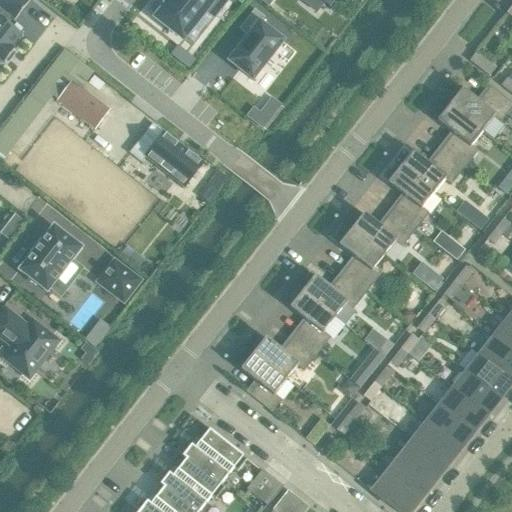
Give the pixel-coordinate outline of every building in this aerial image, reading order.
[(21,37),(22,36),(6,23),(10,17),(13,20),(13,21),(14,22),(29,1),(28,0),(28,1),(26,0),(0,0),(0,62),(3,64),(14,50),(11,48),(20,36),(21,37)] [(166,0),(165,3),(167,4),(155,19),(182,40),(204,12),(213,19),(228,0),(166,0)] [(335,0),(304,0),(303,2),(316,13),(323,4),(329,9),(335,0)] [(264,18),(254,10),(238,30),(248,37),(228,62),(252,80),(282,42),(260,24),(264,18)] [(64,51),(0,135),(0,151),(60,73),(71,81),(56,101),(64,107),(95,130),(109,111),(79,88),(80,88),(92,73),(64,51)] [(496,68),(476,53),(469,62),(489,77),(496,68)] [(511,83),(507,79),(501,87),(511,95),(511,83)] [(500,124),(511,108),(511,104),(491,88),(479,104),(462,90),(449,106),(482,132),(493,118),(500,124)] [(471,147),(482,132),(449,106),(436,122),(453,136),(441,151),(464,169),(478,152),(471,147)] [(261,117),(255,125),(264,132),(270,124),(261,117)] [(203,164),(163,133),(144,157),(184,188),(203,164)] [(451,186),(463,170),(464,169),(441,151),(429,166),(412,153),(400,169),(433,195),(444,181),(451,186)] [(422,209),(433,195),(400,169),(387,185),(404,198),(392,213),(415,231),(429,214),(422,209)] [(217,172),(208,184),(217,191),(226,179),(217,172)] [(402,248),(415,231),(392,213),(380,228),(363,215),(351,231),(384,257),(395,243),(402,248)] [(502,235),(510,225),(503,219),(495,230),(502,235)] [(53,227),(18,272),(46,294),(50,289),(60,297),(82,269),(72,261),(81,249),(53,227)] [(494,245),(502,235),(495,230),(487,240),(494,245)] [(373,271),(384,257),(351,231),(338,247),(355,260),(343,275),(366,294),(380,277),(373,271)] [(114,261),(96,284),(123,305),(141,282),(114,261)] [(461,287),(472,273),(465,268),(454,282),(461,287)] [(366,294),(343,275),(331,290),(314,277),(302,293),(335,319),(346,305),(353,311),(366,294)] [(450,301),(461,287),(454,282),(443,295),(450,301)] [(324,333),(335,319),(302,293),(289,309),(306,322),(294,337),(317,356),(331,339),(324,333)] [(434,321),(445,307),(438,302),(427,315),(434,321)] [(27,327),(6,310),(0,317),(0,338),(11,348),(2,359),(28,379),(58,342),(32,321),(27,327)] [(423,335),(434,321),(427,315),(416,329),(423,335)] [(511,327),(506,323),(493,340),(511,354),(511,327)] [(407,355),(418,341),(411,336),(400,349),(407,355)] [(304,373),(317,356),(294,337),(282,353),(265,339),(253,355),(286,381),(297,367),(304,373)] [(511,381),(511,354),(493,340),(479,357),(511,382),(511,381)] [(400,349),(390,363),(397,369),(407,355),(400,349)] [(275,395),(286,381),(253,355),(240,371),(257,385),(249,394),(246,392),(245,393),(271,414),(281,401),(275,395)] [(511,382),(479,357),(466,374),(498,399),(511,382)] [(381,389),(391,375),(384,370),(374,383),(381,389)] [(498,399),(466,374),(453,391),(485,416),(498,399)] [(370,402),(381,389),(374,383),(363,397),(370,402)] [(485,416),(453,391),(439,408),(472,433),(485,416)] [(354,423),(365,409),(358,404),(347,417),(354,423)] [(472,433),(439,408),(426,425),(458,450),(472,433)] [(343,436),(354,423),(347,417),(336,431),(343,436)] [(314,447),(330,427),(320,420),(305,440),(314,447)] [(458,450),(426,425),(413,442),(445,467),(458,450)] [(237,473),(247,461),(209,431),(195,449),(191,446),(182,456),(224,489),(225,488),(221,485),(233,470),(237,473)] [(327,457),(337,444),(330,438),(320,452),(327,457)] [(445,467),(413,442),(399,459),(432,484),(445,467)] [(224,489),(182,456),(182,457),(186,460),(172,477),(169,474),(160,485),(194,511),(199,511),(211,498),(215,501),(224,489)] [(432,484),(399,459),(386,476),(418,501),(432,484)] [(409,511),(418,501),(386,476),(372,493),(395,511),(409,511)] [(266,506),(281,488),(271,480),(257,499),(266,506)] [(194,511),(160,485),(163,488),(150,505),(146,502),(138,511),(194,511)] [(273,511),(288,511),(298,501),(288,493),(273,511)]
